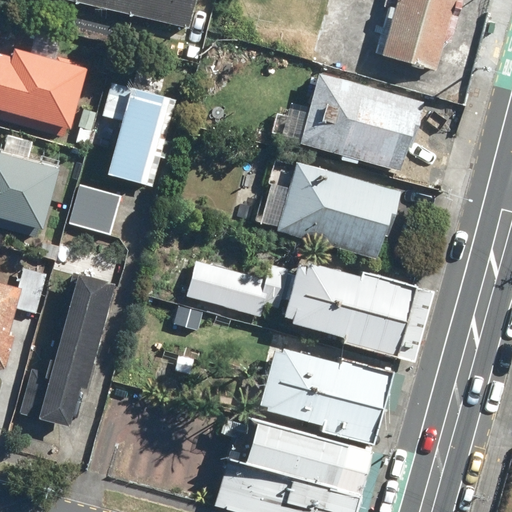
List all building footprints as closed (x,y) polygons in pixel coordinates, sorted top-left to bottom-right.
[(193,0),(47,0),(186,32),(193,0)] [(461,0),(383,0),(382,6),(392,8),(378,59),(433,74),(440,48),(446,44),(450,45),(461,0)] [(0,116),(1,116),(0,118),(0,122),(60,139),(62,132),(65,133),(83,71),(79,70),(81,65),(54,58),(53,62),(8,50),(6,58),(0,56),(0,116)] [(420,104),(313,75),(294,147),(394,174),(407,130),(412,132),(420,104)] [(158,99),(125,90),(100,178),(134,187),(158,99)] [(0,229),(35,240),(54,173),(0,157),(0,229)] [(396,194),(292,166),(274,233),(372,260),(383,220),(389,221),(396,194)] [(118,198),(76,186),(65,225),(108,237),(118,198)] [(398,275),(267,244),(253,304),(383,336),(398,275)] [(111,288),(69,276),(42,373),(27,369),(14,416),(65,430),(75,390),(82,392),(111,288)] [(19,291),(0,286),(0,371),(2,372),(11,337),(6,336),(19,291)] [(357,402),(372,346),(266,319),(251,375),(357,402)] [(331,511),(358,423),(227,385),(199,477),(317,511),(331,511)]
